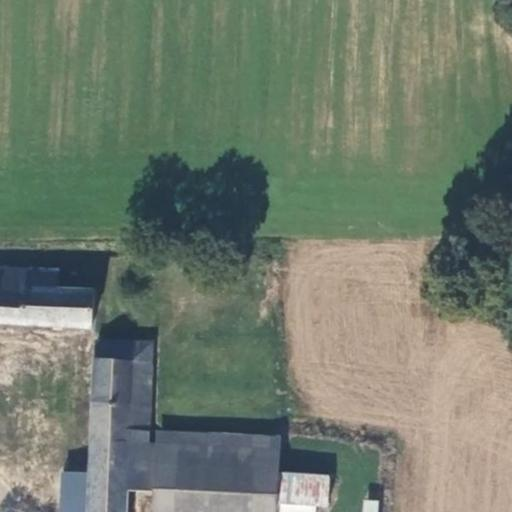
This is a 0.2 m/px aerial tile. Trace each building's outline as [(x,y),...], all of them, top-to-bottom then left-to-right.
[(0,321),(91,326),(95,289),(53,286),(54,271),(0,268),(0,321)] [(150,462),(152,429),(150,342),(94,341),(87,479),(85,511),(119,511),(121,486),(149,488),(150,462)] [(274,435),(152,429),(150,462),(267,467),(272,467),(274,435)] [(149,488),(148,511),(170,511),(269,511),(272,473),(272,467),(267,467),(150,462),(149,488)] [(331,475),(272,473),(269,511),(315,511),(317,506),(328,506),(331,475)] [(85,511),(87,479),(61,479),(59,511),(85,511)] [(361,499),(360,511),(376,511),(377,500),(361,499)]
